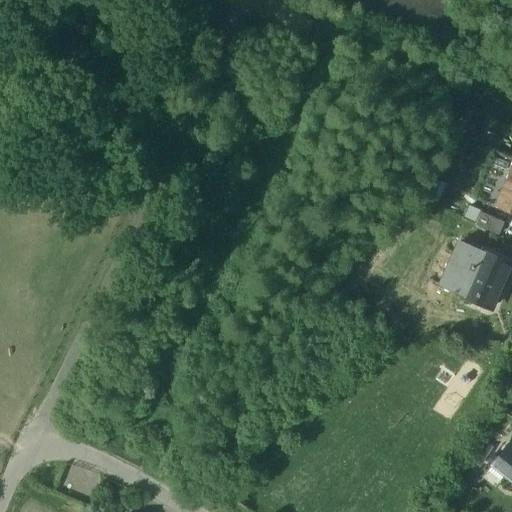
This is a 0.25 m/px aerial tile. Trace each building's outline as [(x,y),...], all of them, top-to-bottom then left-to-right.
[(511,174),(509,174),(495,206),(511,213),(511,174)] [(503,223),(481,213),(476,225),(497,235),(503,223)] [(440,286),(462,295),(474,267),(479,270),(486,254),(459,242),(440,286)] [(510,265),(486,254),(479,270),(474,267),(462,295),(486,306),(498,281),(502,282),(510,265)] [(511,439),(495,461),(508,471),(505,475),(511,480),(511,439)]
